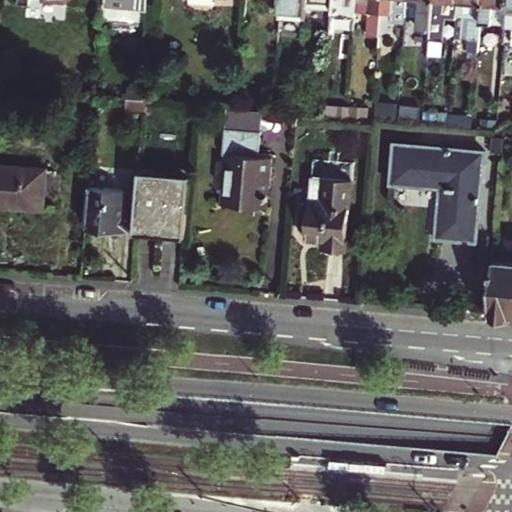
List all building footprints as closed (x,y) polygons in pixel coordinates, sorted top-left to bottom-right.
[(309,0),(284,0),(283,17),(308,19),(309,7),(309,0)] [(334,0),(309,0),(309,7),(313,7),(313,3),(327,5),(327,8),(333,9),(334,0)] [(334,0),(333,9),(333,14),(358,16),(359,10),(359,0),(334,0)] [(373,0),(359,0),(359,10),(372,11),(373,0)] [(371,35),(381,35),(384,0),(373,0),(372,11),(371,35)] [(384,0),(381,35),(393,36),(395,19),(408,20),(408,15),(409,0),(384,0)] [(435,0),(409,0),(408,15),(421,16),(420,28),(433,29),(435,0)] [(435,0),(433,29),(432,37),(443,38),(445,17),(447,0),(455,0),(459,0),(458,0),(435,0)] [(455,0),(447,0),(445,17),(457,18),(458,15),(459,0),(455,0)] [(481,39),(483,22),(484,0),(458,0),(459,0),(458,15),(472,16),(470,38),(481,39)] [(484,0),(483,22),(507,24),(509,0),(484,0)] [(333,14),(332,26),(357,28),(358,16),(333,14)] [(130,88),(129,97),(150,99),(151,90),(130,88)] [(128,108),(149,109),(150,99),(129,97),(128,108)] [(325,101),(324,114),(339,115),(349,116),(350,104),(325,101)] [(233,106),(232,127),(262,130),(264,109),(233,106)] [(339,115),(324,114),(323,124),(337,125),(339,115)] [(230,150),(225,200),(269,205),(273,156),(261,155),(264,130),(262,130),(232,127),(228,127),(225,150),(230,150)] [(487,149),(397,142),(394,182),(442,187),(438,236),(479,240),(487,149)] [(48,167),(0,163),(0,205),(45,208),(48,167)] [(187,234),(193,173),(144,169),(141,200),(138,230),(187,234)] [(314,174),(309,236),(329,237),(328,246),(347,247),(353,178),(314,174)] [(88,226),(138,230),(141,200),(126,198),(127,187),(91,185),(88,226)] [(511,258),(511,248),(497,247),(496,257),(511,258)] [(511,313),(511,258),(496,257),(492,312),(511,313)]
